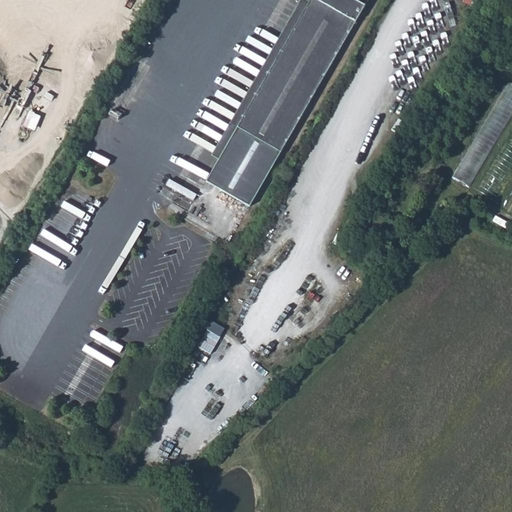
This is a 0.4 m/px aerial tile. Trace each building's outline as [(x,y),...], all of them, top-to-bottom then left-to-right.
[(369,0),(315,0),(245,126),(288,151),(372,1),(369,0)] [(130,68),(124,79),(131,83),(137,72),(130,68)] [(511,77),(509,76),(457,179),(475,188),(511,116),(511,77)] [(288,151),(245,126),(218,172),(262,197),(288,151)] [(200,347),(213,354),(226,327),(213,321),(200,347)]
